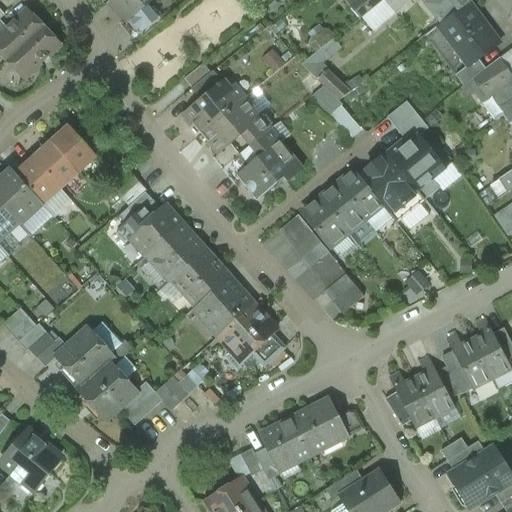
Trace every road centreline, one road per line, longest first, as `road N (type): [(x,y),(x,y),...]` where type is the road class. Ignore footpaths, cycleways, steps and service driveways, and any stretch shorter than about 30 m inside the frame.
road 1 (residential): [(103,65),(158,152),(344,363)]
road 2 (residential): [(344,363),(158,461)]
road 3 (residential): [(511,275),(344,363)]
road 4 (residential): [(344,363),(438,511)]
road 5 (residential): [(135,478),(0,367)]
road 6 (residential): [(103,65),(0,135)]
